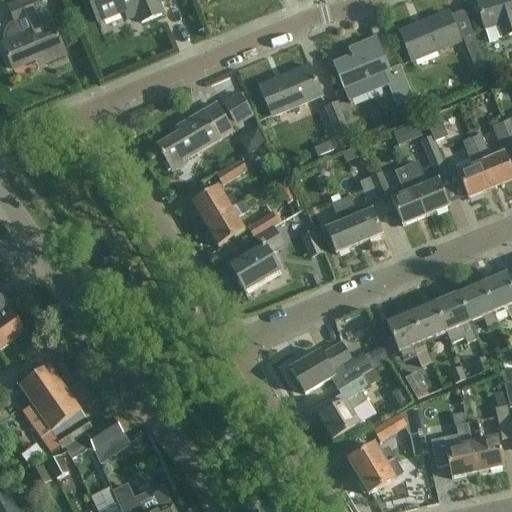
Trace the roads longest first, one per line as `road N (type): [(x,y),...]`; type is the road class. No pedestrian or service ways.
road 1 (residential): [(226,511),(0,190)]
road 2 (residential): [(239,342),(511,230)]
road 3 (residential): [(93,110),(364,0)]
road 4 (residential): [(239,342),(93,110)]
road 5 (residential): [(332,511),(239,342)]
